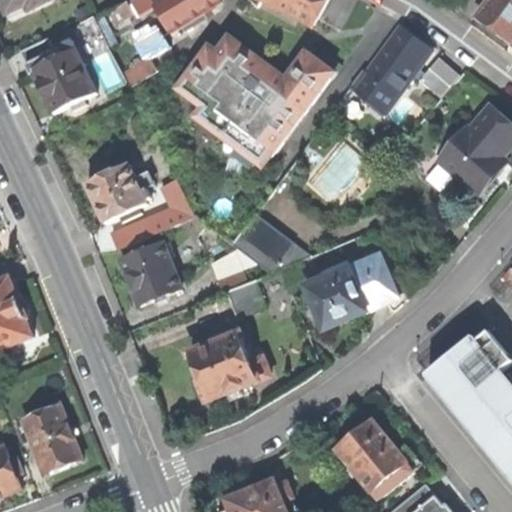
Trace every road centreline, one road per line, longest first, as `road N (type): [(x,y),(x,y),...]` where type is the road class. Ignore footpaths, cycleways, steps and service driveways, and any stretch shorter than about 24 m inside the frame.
road 1 (secondary): [(152,484),(0,125)]
road 2 (residential): [(152,484),(289,423),(386,356)]
road 3 (residential): [(386,356),(511,511)]
road 4 (residential): [(386,356),(511,225)]
road 5 (residential): [(511,78),(403,0)]
